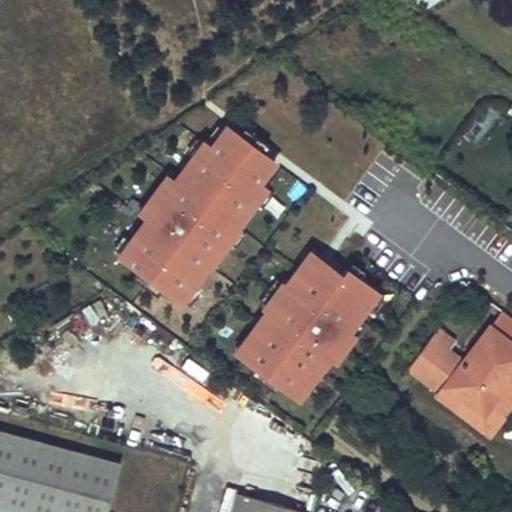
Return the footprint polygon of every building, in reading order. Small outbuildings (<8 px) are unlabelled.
[(263,184),(279,159),(220,123),(207,144),(191,134),(111,261),(187,308),(264,185),(263,184)] [(304,244),(228,357),(303,406),(379,293),(304,244)] [(413,361),(444,386),(467,358),(451,344),(458,336),(444,324),(413,361)] [(511,344),(492,328),(444,386),(461,399),(464,394),(486,412),(511,379),(511,344)] [(440,391),(444,386),(413,361),(409,366),(440,391)] [(511,379),(486,412),(464,394),(461,399),(456,405),(490,431),(498,422),(511,404),(511,379)] [(0,511),(104,511),(116,467),(0,435),(0,511)] [(307,511),(237,495),(232,511),(307,511)]
